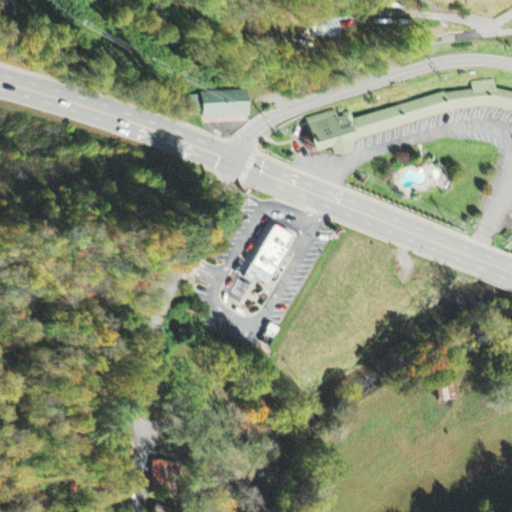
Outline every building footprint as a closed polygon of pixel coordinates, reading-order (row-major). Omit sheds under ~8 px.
[(338,19),(311,20),(313,40),(339,38),(338,19)] [(305,121),(308,130),(309,145),(315,155),(352,145),(352,142),(450,113),(489,108),(511,112),(511,94),(489,89),(446,95),(445,94),(353,121),(351,112),(336,116),(334,111),(305,121)] [(246,93),(191,95),(192,116),(202,115),(202,121),(247,119),(246,93)] [(272,223),(292,233),(269,273),(248,262),(272,223)] [(436,386),(436,403),(453,403),(453,385),(436,386)] [(136,461),(123,460),(118,500),(131,502),(136,461)] [(150,492),(173,495),(176,465),(153,462),(150,492)]
